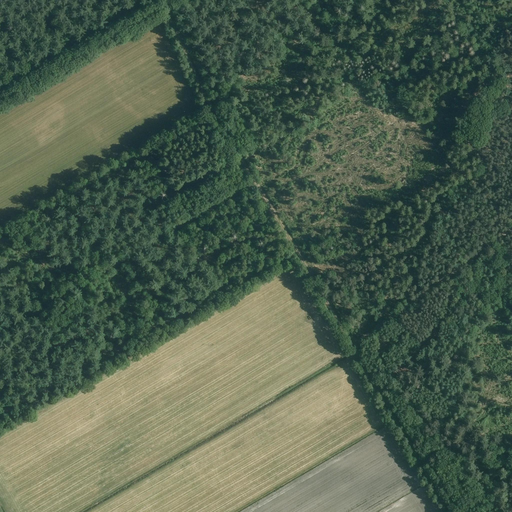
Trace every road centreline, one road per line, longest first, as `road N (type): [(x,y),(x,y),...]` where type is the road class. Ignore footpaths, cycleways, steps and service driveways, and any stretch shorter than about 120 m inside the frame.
road 1 (track): [(162,0),(352,345)]
road 2 (track): [(0,331),(256,179)]
road 3 (track): [(0,99),(169,0)]
road 4 (track): [(352,345),(451,511)]
